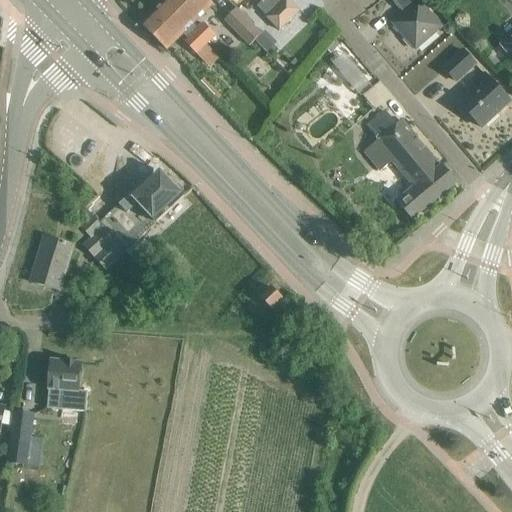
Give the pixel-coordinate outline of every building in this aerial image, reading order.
[(167,0),(165,3),(206,45),(216,36),(204,24),(199,30),(194,24),(213,6),(207,0),(167,0)] [(288,0),(285,0),(267,18),(280,31),(300,11),(288,0)] [(401,11),(406,6),(413,0),(417,0),(419,1),(420,2),(422,0),(394,0),(393,1),(401,11)] [(442,28),(420,2),(419,1),(393,24),(416,50),(442,28)] [(197,55),(206,45),(165,3),(142,25),(167,51),(183,35),(188,39),(185,43),(197,55)] [(256,41),(262,34),(236,9),(225,21),(250,46),(256,41)] [(454,28),(452,24),(448,24),(445,26),(444,30),(447,33),(451,34),(454,31),(454,28)] [(266,30),(262,34),(256,41),(268,53),(278,43),(266,30)] [(511,36),(501,45),(511,58),(511,36)] [(463,51),(444,69),(456,82),(476,65),(463,51)] [(480,86),(460,104),(482,128),(510,102),(485,75),(476,83),(480,86)] [(397,125),(386,112),(368,127),(379,140),(365,152),(381,171),(392,161),(414,188),(397,202),(412,220),(457,182),(443,166),(441,167),(402,121),(397,125)] [(155,172),(101,223),(116,238),(127,251),(184,197),(181,194),(183,190),(179,185),(175,187),(161,172),(161,171),(155,171),(155,172)] [(94,258),(105,248),(116,238),(101,223),(93,215),(81,226),(92,238),(83,246),(94,258)] [(74,246),(45,237),(34,274),(31,283),(44,287),(60,292),(74,246)] [(105,248),(117,262),(127,252),(128,252),(127,251),(116,238),(105,248)] [(262,298),(272,309),(282,299),(273,288),(262,298)] [(64,410),(85,412),(87,394),(78,393),(81,364),(52,361),(47,407),(64,409),(64,410)] [(14,412),(8,464),(27,466),(34,415),(14,412)]
